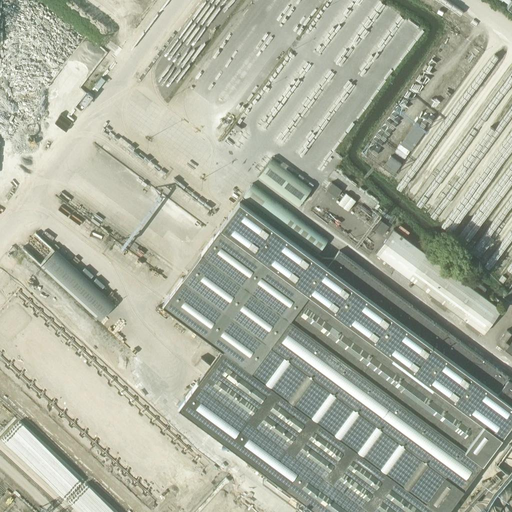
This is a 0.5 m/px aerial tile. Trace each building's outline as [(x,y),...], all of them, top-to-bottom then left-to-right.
[(391,156),(383,167),(393,174),(401,163),(391,156)] [(312,188),(272,157),(259,175),(299,205),(312,188)] [(324,190),(330,195),(334,198),(341,189),(331,181),(324,190)] [(251,185),(243,196),(319,252),(327,241),(251,185)] [(179,409),(284,486),(319,511),(445,511),(454,501),(511,423),(511,379),(339,250),(333,258),(323,258),(242,197),(231,212),(218,230),(185,274),(167,299),(163,304),(223,348),(211,364),(201,357),(195,365),(205,372),(203,376),(199,381),(179,409)] [(388,225),(378,218),(372,226),(382,234),(388,225)] [(394,228),(376,252),(396,267),(412,278),(434,295),(449,306),(469,322),(482,331),(483,332),(501,309),(482,294),(486,289),(473,279),(469,285),(394,228)] [(41,265),(100,319),(115,303),(56,249),(41,265)] [(256,511),(18,291),(0,310),(0,356),(167,511),(256,511)] [(507,330),(497,342),(511,353),(511,340),(509,344),(505,341),(511,333),(507,330)]
